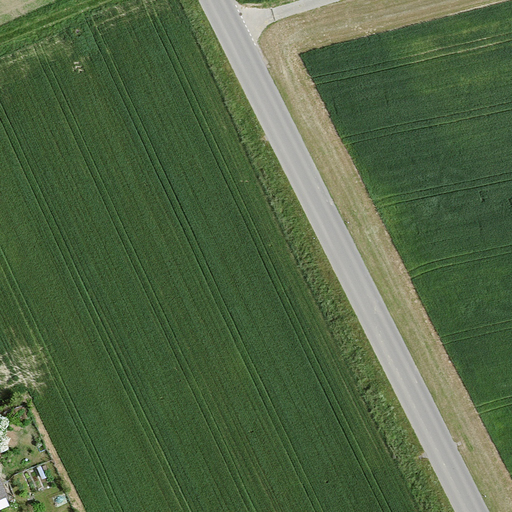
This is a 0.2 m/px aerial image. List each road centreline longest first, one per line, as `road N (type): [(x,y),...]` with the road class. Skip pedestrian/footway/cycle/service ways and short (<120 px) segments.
road 1 (tertiary): [(212,0),(471,511)]
road 2 (unknown): [(0,64),(134,0)]
